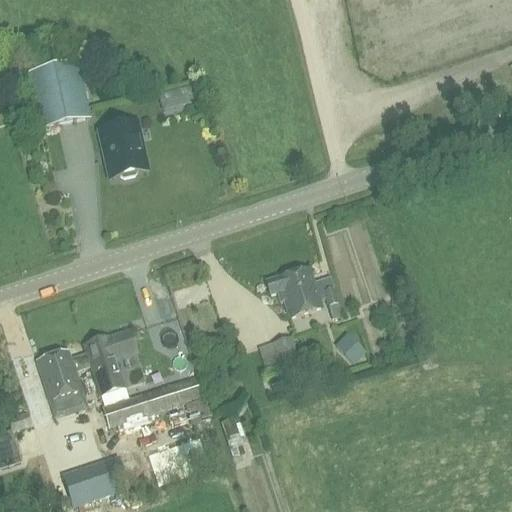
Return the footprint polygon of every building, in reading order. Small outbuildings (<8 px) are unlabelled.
[(26,74),(40,131),(89,120),(76,63),(26,74)] [(196,80),(169,87),(174,105),(201,98),(196,80)] [(136,125),(97,134),(102,152),(106,152),(112,180),(119,179),(123,181),(134,179),(137,175),(143,173),(137,144),(141,144),(136,125)] [(321,271),(338,267),(335,253),(318,257),(321,271)] [(265,284),(269,298),(276,296),(280,295),(283,303),(288,320),(322,309),(320,302),(325,301),(331,320),(342,317),(335,297),(333,289),(330,279),(314,284),(309,270),(276,280),(265,284)] [(98,400),(126,390),(118,363),(138,356),(130,332),(81,347),(84,356),(70,360),(68,353),(35,363),(48,403),(80,393),(74,374),(88,369),(98,400)] [(352,363),(364,352),(347,335),(336,346),(352,363)] [(299,364),(291,339),(271,345),(279,370),(299,364)] [(196,378),(101,409),(108,432),(203,401),(196,378)] [(272,393),(285,389),(281,378),(268,382),(272,393)] [(34,427),(32,428),(28,415),(8,422),(11,434),(12,434),(16,433),(23,455),(41,450),(34,427)] [(226,439),(238,435),(233,420),(221,424),(226,439)] [(0,469),(20,463),(11,433),(0,436),(0,469)] [(90,453),(104,450),(101,437),(86,441),(90,453)] [(126,491),(125,490),(116,463),(73,477),(83,506),(126,491)]
